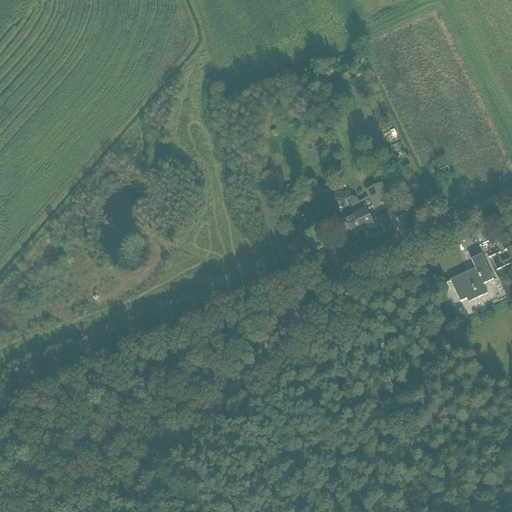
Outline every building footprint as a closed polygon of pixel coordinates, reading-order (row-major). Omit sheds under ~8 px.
[(366,191),(371,200),(375,209),(390,202),(388,198),(396,195),(391,184),(383,187),(381,184),(366,191)] [(341,221),(339,223),(342,230),(341,231),(345,240),(356,235),(355,233),(368,227),(369,229),(378,225),(374,216),(369,218),(366,210),(363,211),(357,199),(352,197),(345,200),(351,213),(340,218),(341,221)] [(287,244),(296,263),(308,257),(302,244),(297,246),(294,240),(287,244)] [(491,257),(495,266),(502,263),(498,253),(491,257)] [(450,281),(454,290),(460,302),(467,299),(468,303),(488,294),(484,286),(484,285),(494,281),(482,255),(471,260),(475,269),(450,281)]
